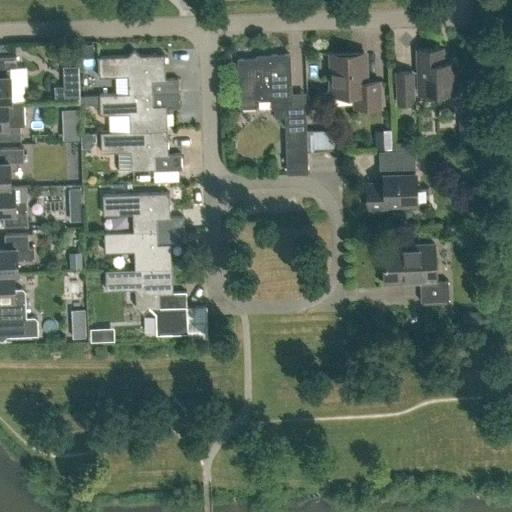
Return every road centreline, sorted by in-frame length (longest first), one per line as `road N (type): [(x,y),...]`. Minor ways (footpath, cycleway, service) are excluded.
road 1 (residential): [(210,185),(213,275),(222,299),(243,307),(317,304),(337,278),(334,195),(318,183)]
road 2 (residential): [(207,23),(444,15),(461,0)]
road 3 (residential): [(0,31),(207,23)]
road 4 (residential): [(207,23),(210,185)]
